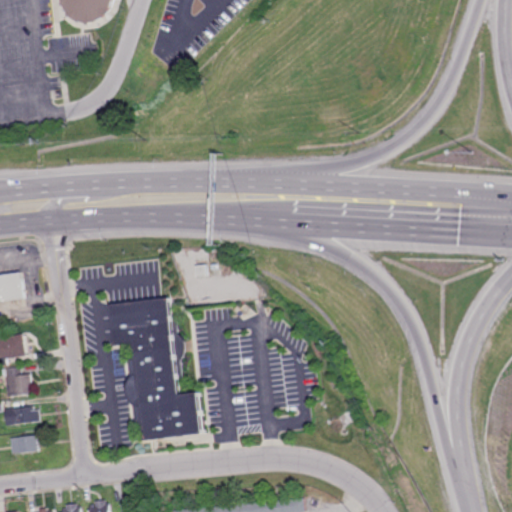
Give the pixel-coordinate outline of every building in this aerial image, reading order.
[(115,0),(114,6),(108,14),(99,20),(89,21),(79,19),(70,12),(65,3),(64,0),(115,0)] [(198,277),(198,265),(208,264),(209,276),(198,277)] [(0,275),(24,272),(28,298),(0,301),(0,275)] [(149,442),(139,344),(120,346),(116,305),(174,299),(184,397),(202,395),(207,436),(149,442)] [(11,364),(0,365),(0,337),(27,334),(30,356),(10,359),(11,364)] [(24,375),(34,374),(36,394),(10,397),(7,368),(23,366),(24,375)] [(37,411),(43,410),(45,421),(9,426),(7,410),(37,406),(37,411)] [(15,455),(13,438),(40,435),(42,452),(15,455)] [(137,501),(139,501),(140,511),(123,511),(124,511),(123,503),(126,502),(126,499),(137,497),(137,501)] [(307,510),(283,511),(174,511),(174,509),(306,498),(307,510)] [(108,504),(112,504),(112,511),(93,511),(93,506),(98,505),(98,501),(108,501),(108,504)] [(81,507),(84,507),(84,511),(66,511),(66,508),(69,507),(69,505),(80,503),(81,507)]
